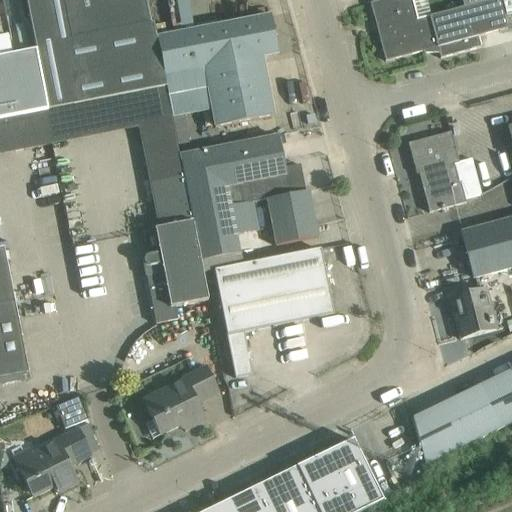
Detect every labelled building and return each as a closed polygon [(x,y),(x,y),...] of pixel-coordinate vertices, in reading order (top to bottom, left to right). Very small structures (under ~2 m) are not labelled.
[(25,0),(36,51),(48,111),(72,107),(166,88),(156,38),(153,23),(150,24),(145,0),(25,0)] [(410,0),(385,0),(370,4),(375,22),(378,21),(380,29),(377,30),(385,62),(423,52),(424,54),(438,54),(440,59),(480,48),(477,37),(507,30),(501,10),(498,0),(460,0),(463,8),(416,21),(410,0)] [(270,16),(156,38),(166,88),(167,97),(207,89),(215,129),(273,117),(262,58),(278,55),(270,16)] [(9,35),(0,36),(0,54),(12,52),(9,35)] [(36,51),(0,58),(0,120),(24,116),(44,112),(48,112),(36,51)] [(24,116),(0,120),(0,380),(27,375),(13,303),(3,250),(0,250),(0,154),(31,149),(51,145),(44,112),(24,116)] [(139,263),(139,264),(156,325),(176,321),(174,308),(207,302),(201,274),(199,262),(183,179),(179,156),(177,148),(173,129),(140,135),(151,185),(146,186),(155,230),(154,231),(158,255),(143,258),(142,258),(141,259),(140,259),(140,260),(139,260),(139,261),(139,262),(139,263)] [(450,133),(408,145),(416,175),(424,173),(426,180),(422,181),(425,193),(423,193),(429,214),(465,204),(464,200),(480,196),(471,160),(458,163),(450,133)] [(278,137),(179,156),(183,179),(199,262),(262,250),(253,203),(266,200),(275,247),(317,239),(308,192),(305,192),(300,165),(284,169),(278,137)] [(511,219),(460,233),(473,279),(511,268),(511,219)] [(278,259),(214,272),(235,379),(252,375),(243,333),(333,316),(320,251),(278,259)] [(486,288),(449,298),(460,340),(497,331),(486,288)] [(159,398),(145,405),(153,422),(160,437),(165,434),(189,422),(192,429),(205,422),(193,398),(200,394),(203,399),(217,392),(205,368),(191,375),(191,376),(184,380),(157,393),(159,398)] [(511,370),(487,383),(412,419),(425,466),(511,423),(511,370)] [(78,399),(55,408),(64,430),(87,422),(78,399)] [(29,450),(13,458),(25,484),(26,486),(32,499),(39,496),(54,488),(57,494),(77,485),(68,465),(89,455),(77,430),(53,442),(54,443),(31,454),(29,450)] [(308,462),(295,469),(296,471),(297,470),(317,511),(362,511),(382,503),(352,441),(308,462)] [(0,454),(0,471),(10,467),(4,453),(0,454)] [(296,471),(255,491),(265,511),(317,511),(297,470),(296,471)] [(265,511),(255,491),(213,511),(265,511)]
